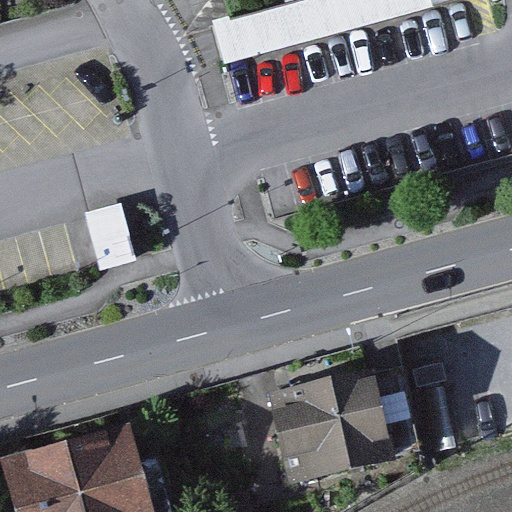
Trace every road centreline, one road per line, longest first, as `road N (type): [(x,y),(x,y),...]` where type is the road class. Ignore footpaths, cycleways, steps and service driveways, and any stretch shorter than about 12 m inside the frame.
road 1 (residential): [(239,327),(152,70),(118,0)]
road 2 (secondary): [(511,253),(239,327)]
road 3 (secondary): [(239,327),(0,392)]
